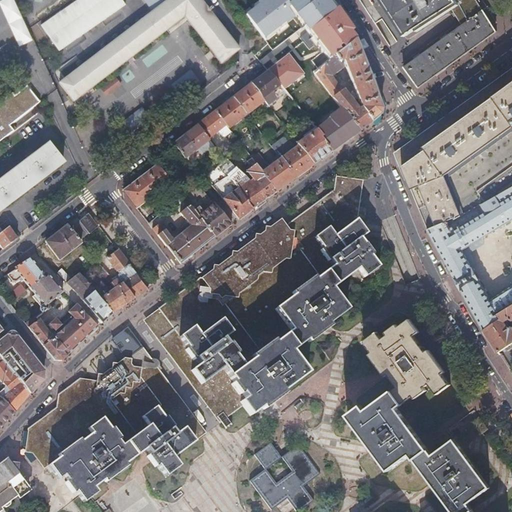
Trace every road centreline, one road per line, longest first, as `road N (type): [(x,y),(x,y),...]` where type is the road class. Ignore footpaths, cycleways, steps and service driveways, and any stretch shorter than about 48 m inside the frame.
road 1 (residential): [(374,139),(392,192),(511,402)]
road 2 (residential): [(374,139),(180,279)]
road 3 (residential): [(105,183),(254,68)]
road 4 (residential): [(180,279),(104,333),(57,382)]
road 5 (residential): [(340,0),(415,113)]
road 6 (residential): [(0,266),(105,183)]
road 7 (residential): [(105,183),(180,279)]
